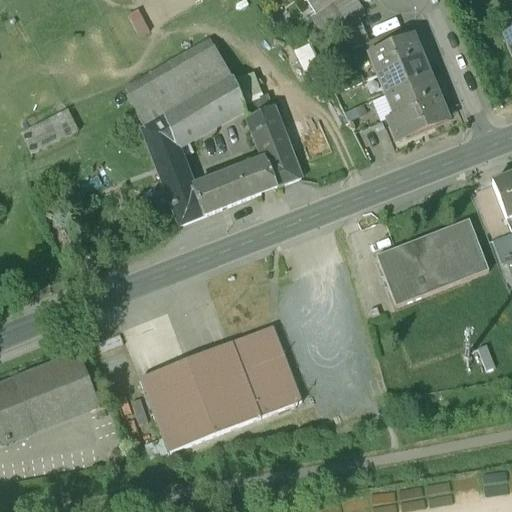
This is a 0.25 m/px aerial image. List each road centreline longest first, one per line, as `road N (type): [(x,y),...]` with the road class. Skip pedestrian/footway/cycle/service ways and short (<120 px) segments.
road 1 (residential): [(485,149),(0,342)]
road 2 (residential): [(405,0),(426,17),(485,149)]
road 3 (track): [(0,185),(123,125)]
